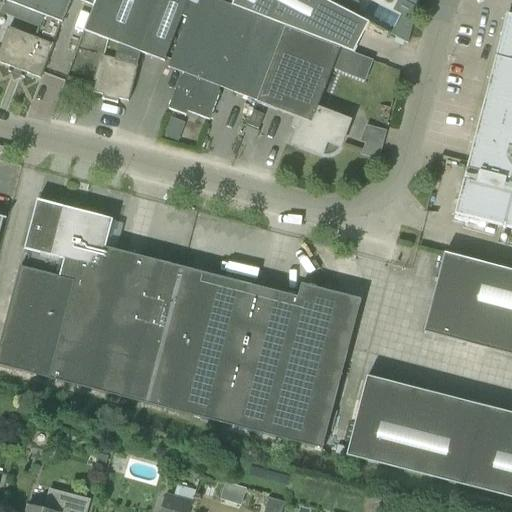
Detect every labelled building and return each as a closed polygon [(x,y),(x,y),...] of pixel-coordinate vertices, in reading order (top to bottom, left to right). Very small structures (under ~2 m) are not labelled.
[(5,0),(45,15),(63,22),(70,3),(93,12),(97,0),(5,0)] [(97,0),(93,12),(84,33),(119,46),(140,55),(142,55),(165,64),(182,18),(189,0),(97,0)] [(256,104),(285,30),(285,29),(232,8),(210,0),(189,0),(182,18),(187,20),(168,69),(182,75),(220,89),(236,95),(256,104)] [(232,8),(285,29),(341,50),(354,55),(369,25),(355,18),(321,0),(235,0),(233,5),(232,8)] [(321,0),(355,18),(358,12),(358,8),(357,4),(354,1),(352,0),(321,0)] [(401,0),(418,8),(419,0),(401,0)] [(62,25),(63,22),(45,15),(35,40),(8,29),(0,51),(0,64),(10,69),(9,72),(8,72),(8,73),(24,80),(25,79),(24,79),(26,75),(40,80),(53,47),(52,46),(60,24),(62,25)] [(511,17),(507,16),(506,21),(455,217),(511,231),(511,17)] [(408,45),(409,43),(411,32),(398,24),(391,37),(408,45)] [(285,30),(256,104),(296,119),(312,125),(317,111),(340,51),(285,30)] [(124,96),(130,98),(138,68),(137,67),(140,55),(119,46),(115,62),(103,59),(99,75),(94,95),(103,97),(103,101),(102,100),(102,102),(118,106),(118,104),(118,101),(123,102),(124,96)] [(340,51),(333,70),(365,82),(373,62),(354,55),(341,50),(340,51)] [(218,93),(220,89),(182,75),(168,111),(186,117),(187,114),(209,122),(220,94),(218,93)] [(337,153),(340,149),(349,123),(317,111),(312,125),(296,119),(292,129),(298,132),(293,146),(321,157),(327,158),(332,156),(337,153)] [(253,113),(247,128),(258,132),(264,117),(253,113)] [(362,155),(378,160),(381,149),(366,145),(362,155)] [(20,269),(0,346),(0,368),(49,381),(146,406),(182,269),(105,250),(113,222),(63,209),(38,203),(25,251),(31,252),(26,270),(20,269)] [(511,357),(511,273),(445,256),(424,335),(511,357)] [(182,269),(146,406),(186,416),(323,452),(356,321),(361,302),(301,286),(298,299),(182,269)] [(511,414),(367,378),(347,458),(511,499),(511,414)] [(109,459),(98,455),(96,461),(98,467),(105,469),(109,459)] [(87,511),(91,502),(65,495),(49,491),(47,501),(44,511),(28,507),(26,511),(87,511)] [(161,511),(190,511),(192,505),(174,499),(165,497),(161,511)] [(269,500),(265,511),(283,511),(285,505),(269,500)]
